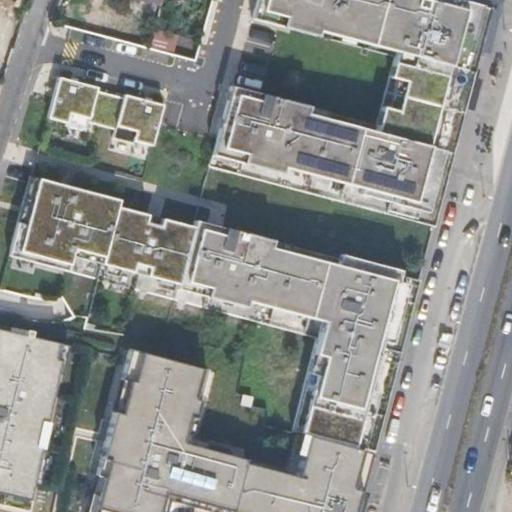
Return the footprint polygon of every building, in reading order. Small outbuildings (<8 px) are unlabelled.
[(456,0),(259,0),(253,19),(317,36),(319,29),(398,51),(392,71),(406,75),(397,104),(384,100),(378,118),(308,100),(310,94),(233,73),(211,165),(432,224),(457,138),(447,136),(465,68),(475,71),(492,9),(456,0)] [(503,64),(494,61),(489,82),(499,84),(503,64)] [(98,82),(58,71),(48,113),(87,123),(88,120),(114,127),(113,131),(153,141),(164,99),(124,89),(124,92),(97,85),(98,82)] [(158,210),(111,196),(112,188),(33,165),(27,195),(22,216),(13,245),(70,260),(73,247),(106,254),(106,259),(330,317),(321,341),(328,343),(301,434),(293,466),(191,438),(206,359),(135,341),(127,347),(90,477),(97,479),(92,503),(89,511),(154,511),(163,474),(177,477),(175,486),(228,498),(228,501),(257,508),(258,500),(279,506),(277,511),(356,511),(422,269),(420,268),(344,249),(342,257),(278,242),(279,231),(253,224),(251,228),(231,222),(225,221),(214,225),(195,220),(174,213),(172,221),(155,218),(158,210)] [(174,213),(158,210),(155,218),(172,221),(174,213)] [(28,324),(0,317),(0,506),(23,511),(29,511),(67,350),(58,349),(61,332),(34,326),(35,321),(29,319),(28,324)] [(97,479),(90,477),(85,501),(92,503),(97,479)]
